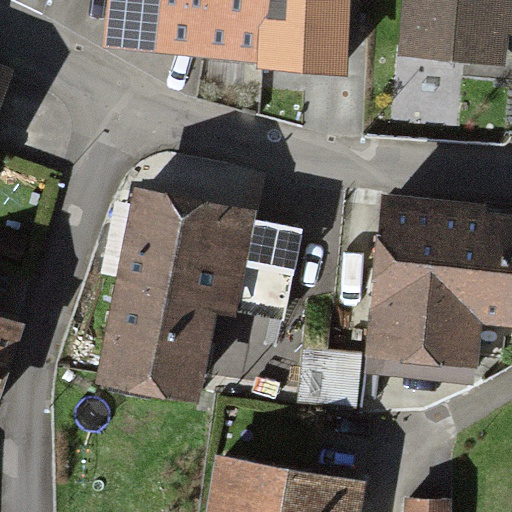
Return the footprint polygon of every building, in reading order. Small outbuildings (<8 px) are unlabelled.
[(97,0),(95,32),(339,49),(342,0),(97,0)] [(405,0),(405,37),(508,39),(508,0),(405,0)] [(127,177),(96,370),(195,386),(227,193),(127,177)] [(511,202),(375,188),(357,349),(457,360),(463,299),(511,304),(511,202)] [(0,296),(0,333),(12,301),(0,296)] [(343,511),(350,467),(204,445),(193,511),(343,511)] [(442,511),(444,493),(409,492),(408,511),(442,511)]
